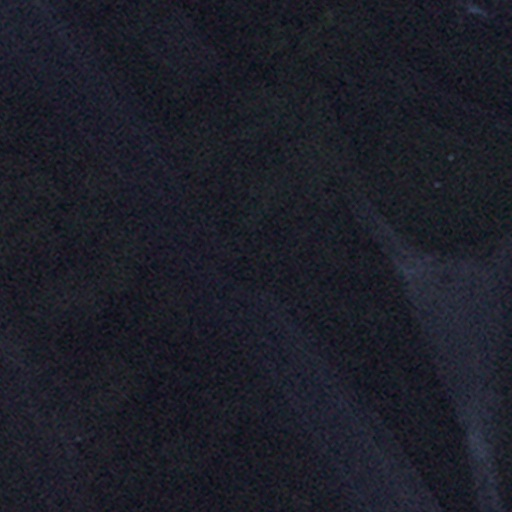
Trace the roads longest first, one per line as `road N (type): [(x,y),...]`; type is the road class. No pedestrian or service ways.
road 1 (primary): [(374,511),(229,308),(0,17)]
road 2 (track): [(202,0),(394,233),(463,333)]
road 3 (residential): [(491,511),(463,333),(511,264)]
